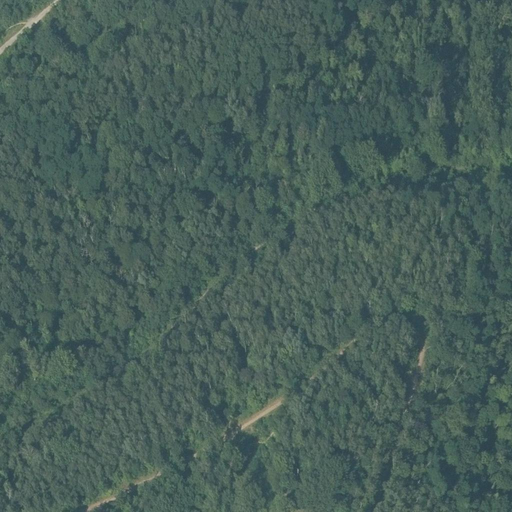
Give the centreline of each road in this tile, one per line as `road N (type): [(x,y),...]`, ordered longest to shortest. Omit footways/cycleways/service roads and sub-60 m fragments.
road 1 (track): [(511,177),(420,169),(354,190),(77,403),(0,443)]
road 2 (track): [(421,339),(399,319),(373,326),(295,392),(227,435),(75,511)]
